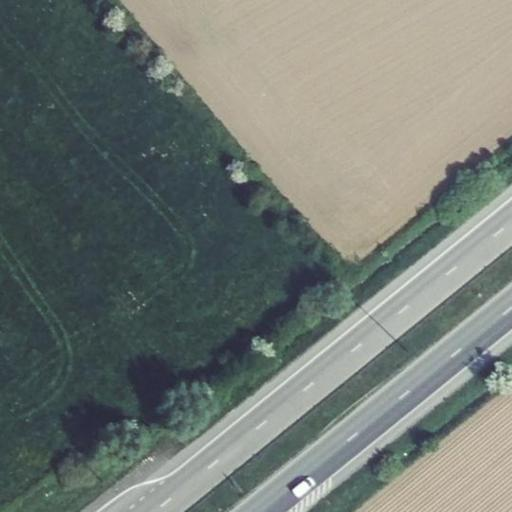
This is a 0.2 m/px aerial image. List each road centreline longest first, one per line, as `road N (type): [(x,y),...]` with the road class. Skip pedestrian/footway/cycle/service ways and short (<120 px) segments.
road 1 (trunk): [(511,221),(155,511)]
road 2 (trunk): [(264,511),(511,312)]
